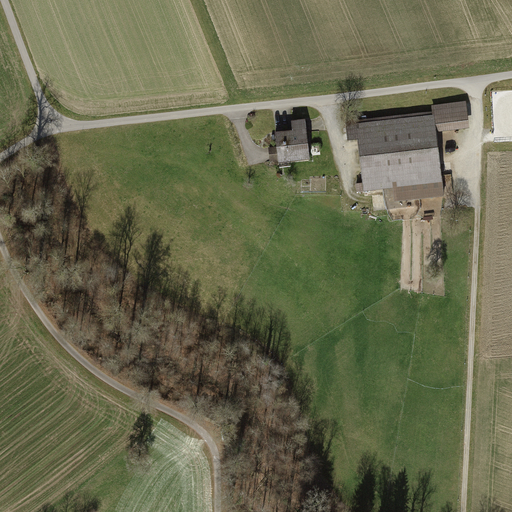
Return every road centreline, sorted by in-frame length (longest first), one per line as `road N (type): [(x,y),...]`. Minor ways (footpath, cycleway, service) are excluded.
road 1 (track): [(50,128),(511,75)]
road 2 (track): [(480,79),(463,511)]
road 3 (track): [(219,511),(213,447),(199,428),(74,355),(39,314),(0,236)]
road 4 (track): [(5,0),(50,128)]
